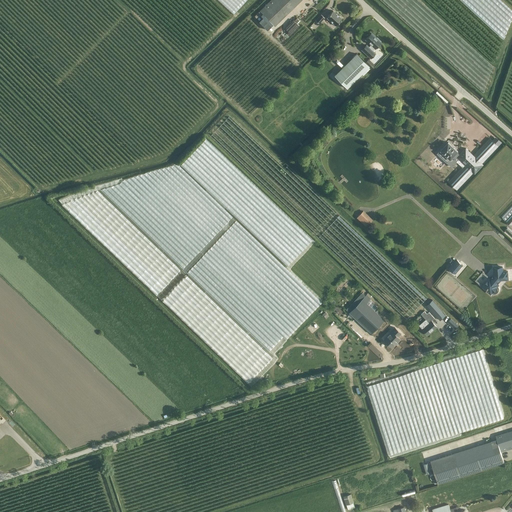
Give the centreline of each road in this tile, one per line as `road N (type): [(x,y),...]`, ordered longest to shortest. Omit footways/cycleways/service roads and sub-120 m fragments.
road 1 (unclassified): [(0,480),(301,380),(511,326)]
road 2 (unclassified): [(511,133),(358,0)]
